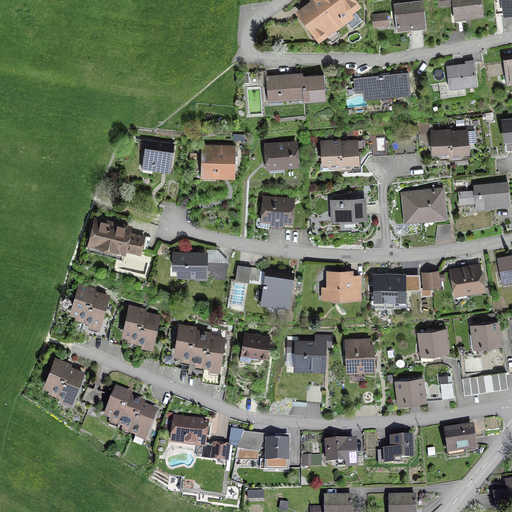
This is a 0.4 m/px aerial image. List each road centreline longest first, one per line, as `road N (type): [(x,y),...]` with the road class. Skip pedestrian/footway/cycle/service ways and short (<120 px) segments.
road 1 (residential): [(511,407),(388,422),(261,419),(71,344)]
road 2 (residential): [(511,36),(391,59),(257,58),(247,31),(279,0)]
road 3 (residential): [(386,255),(243,245),(159,221)]
road 4 (residential): [(511,239),(386,255)]
